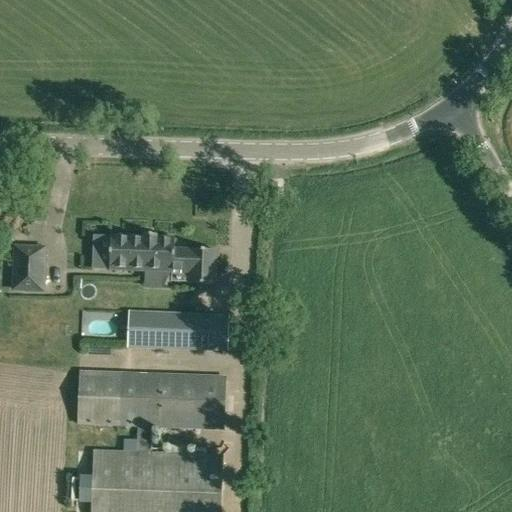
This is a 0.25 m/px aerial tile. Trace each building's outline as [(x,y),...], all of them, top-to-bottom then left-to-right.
[(135,273),(151,274),(151,267),(152,267),(153,251),(153,252),(154,242),(136,241),(136,240),(110,239),(109,273),(135,274),(135,273)] [(43,291),(44,249),(15,248),(14,290),(43,291)] [(150,285),(169,286),(169,288),(180,289),(180,287),(214,288),(216,254),(153,252),(153,251),(152,267),(151,267),(151,274),(150,285)] [(128,348),(203,351),(227,352),(228,316),(130,313),(128,348)] [(226,377),(80,372),(78,425),(138,428),(137,453),(151,454),(152,428),(224,431),(226,377)] [(137,453),(94,452),(91,511),(220,511),(223,456),(151,454),(137,453)]
